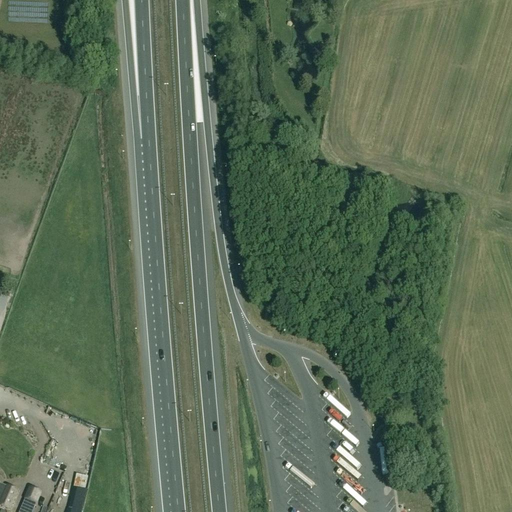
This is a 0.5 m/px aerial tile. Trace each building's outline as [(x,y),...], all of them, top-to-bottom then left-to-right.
[(294,400),(298,395),(281,379),(277,384),(294,400)] [(327,392),(323,397),(347,413),(350,408),(327,392)] [(344,424),(348,420),(334,407),(330,412),(344,424)] [(35,427),(37,434),(43,433),(41,425),(35,427)] [(51,444),(46,455),(55,459),(60,447),(51,444)] [(363,494),(367,490),(343,468),(339,472),(363,494)] [(2,508),(10,511),(20,488),(11,485),(2,508)] [(77,486),(70,507),(83,511),(90,491),(77,486)] [(40,492),(30,488),(25,498),(35,502),(40,492)]
